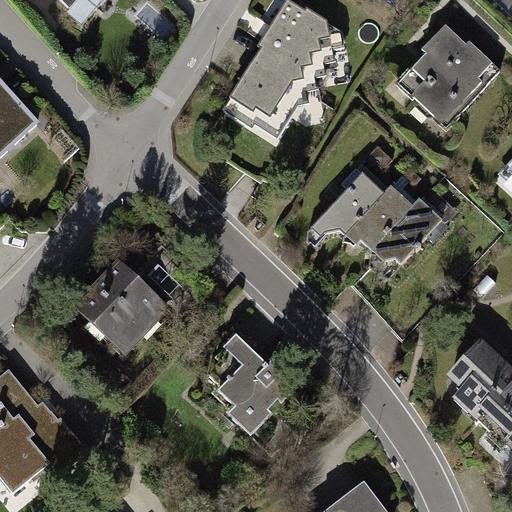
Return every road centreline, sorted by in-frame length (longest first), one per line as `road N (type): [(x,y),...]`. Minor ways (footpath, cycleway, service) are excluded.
road 1 (residential): [(129,153),(356,368),(419,446),(447,511)]
road 2 (unknown): [(0,329),(104,445),(145,511)]
road 3 (residential): [(129,153),(57,253),(0,314)]
road 4 (residential): [(0,23),(129,153)]
road 5 (residential): [(224,0),(129,153)]
